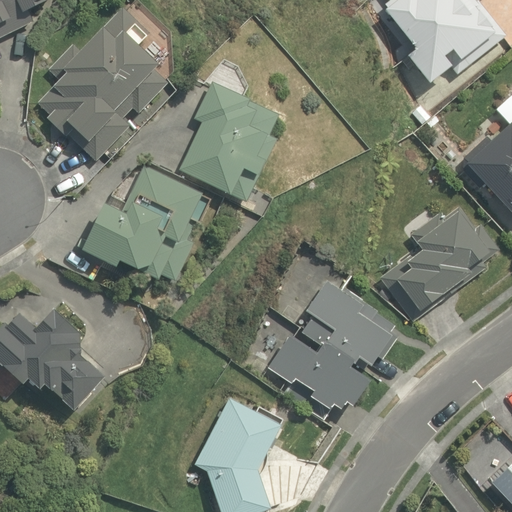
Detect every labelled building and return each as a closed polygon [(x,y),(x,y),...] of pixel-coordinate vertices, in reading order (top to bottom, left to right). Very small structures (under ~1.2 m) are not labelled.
[(0,0),(0,38),(34,22),(29,11),(49,1),(48,0),(0,0)] [(391,0),(386,5),(388,8),(385,10),(416,49),(407,56),(429,83),(450,67),(456,75),(505,36),(480,4),(483,1),(482,0),(391,0)] [(48,113),(97,161),(131,126),(122,118),(132,107),(138,113),(168,83),(155,70),(159,66),(141,47),(152,35),(123,7),(101,29),(103,31),(83,51),(73,41),(48,66),(59,77),(37,100),(49,112),(48,113)] [(201,122),(179,169),(244,199),(274,137),(266,133),(277,111),(211,81),(193,119),(201,122)] [(421,125),(429,117),(419,106),(410,113),(421,125)] [(511,121),(492,140),(487,135),(462,158),(511,212),(511,121)] [(199,225),(212,198),(144,166),(123,212),(105,204),(89,240),(83,237),(78,247),(117,266),(119,261),(158,279),(161,273),(176,280),(194,242),(188,240),(195,223),(199,225)] [(379,279),(411,322),(467,279),(469,282),(488,268),(482,261),(498,249),(479,225),(473,229),(458,209),(442,221),(436,213),(410,234),(420,247),(379,279)] [(297,326),(267,367),(286,381),(279,389),(321,421),(334,404),(340,409),(347,400),(351,403),(370,379),(352,366),(359,357),(368,363),(390,335),(388,331),(393,325),(327,282),(305,311),(311,315),(300,329),(297,326)] [(6,320),(0,326),(0,362),(24,384),(30,377),(41,386),(44,382),(73,408),(102,376),(79,354),(80,348),(80,330),(54,306),(36,327),(20,312),(9,324),(6,320)] [(228,396),(194,463),(205,468),(220,511),(258,511),(270,509),(256,469),(280,421),(228,396)] [(511,458),(490,480),(511,502),(511,458)]
